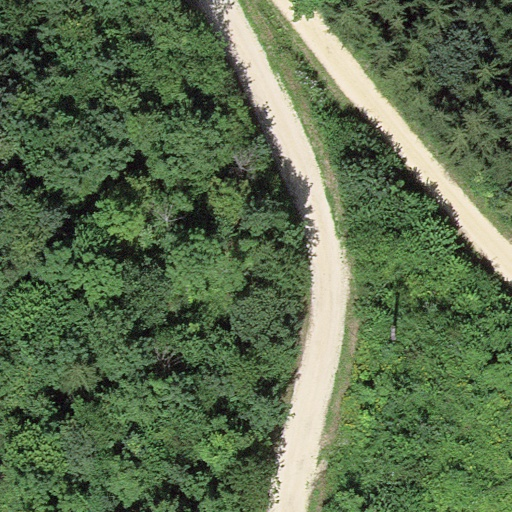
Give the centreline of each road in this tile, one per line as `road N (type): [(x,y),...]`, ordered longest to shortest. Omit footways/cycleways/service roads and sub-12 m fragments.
road 1 (track): [(213,0),(278,107),(321,234),(324,325),(287,511)]
road 2 (track): [(511,272),(287,0)]
